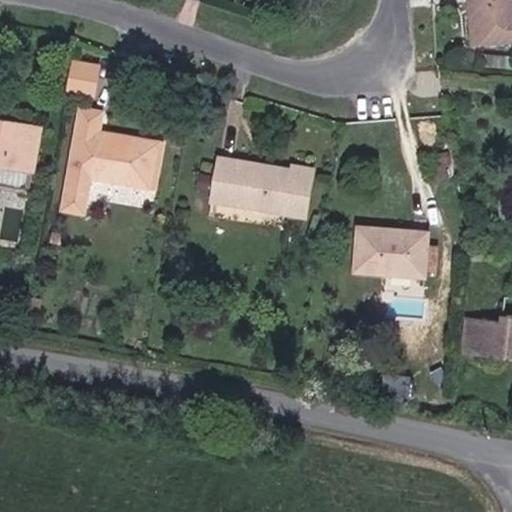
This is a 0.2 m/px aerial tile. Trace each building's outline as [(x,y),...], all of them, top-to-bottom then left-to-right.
[(511,0),(465,0),(467,29),(467,41),(483,40),(511,38),(511,0)] [(96,93),(101,68),(81,64),(76,88),(96,93)] [(44,129),(18,124),(0,120),(0,166),(37,173),(44,129)] [(162,144),(84,128),(72,186),(92,190),(95,175),(154,187),(162,144)] [(250,191),(297,195),(297,208),(319,210),(323,158),(299,156),(298,165),(219,159),(214,202),(249,205),(250,191)] [(440,178),(455,171),(449,158),(434,164),(440,178)] [(250,191),(249,205),(297,208),(297,195),(250,191)] [(438,230),(372,226),(369,275),(436,280),(438,230)] [(511,355),(511,310),(503,310),(502,324),(478,321),(474,351),(511,355)]
